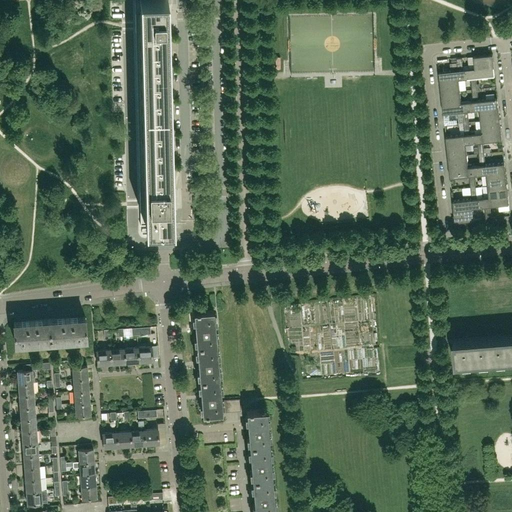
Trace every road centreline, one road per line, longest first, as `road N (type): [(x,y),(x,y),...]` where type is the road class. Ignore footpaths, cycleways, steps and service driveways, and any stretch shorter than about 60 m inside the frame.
road 1 (residential): [(446,250),(427,51),(503,41)]
road 2 (residential): [(246,273),(239,0)]
road 3 (residential): [(246,273),(446,250)]
road 4 (residential): [(0,305),(164,283)]
road 5 (residential): [(246,511),(239,424),(175,429)]
road 6 (residential): [(175,429),(164,283)]
